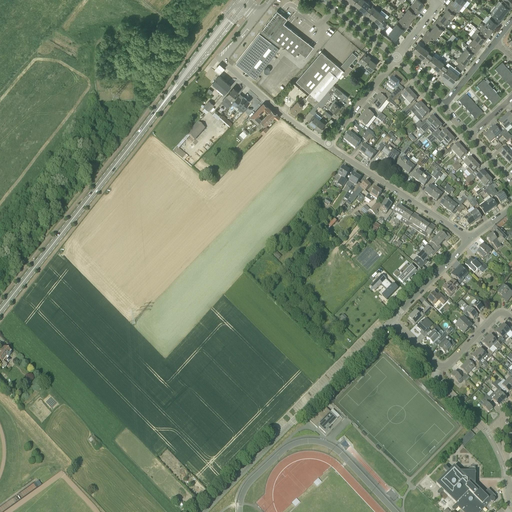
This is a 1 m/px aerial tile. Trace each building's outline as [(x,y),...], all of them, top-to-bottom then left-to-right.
[(365,0),(359,8),(361,9),(360,11),(365,15),(372,6),(365,0)] [(419,0),(414,0),(411,6),(419,12),(423,8),(422,6),(424,4),(419,0)] [(450,3),(448,5),(459,13),(461,11),(459,10),(463,4),(457,0),(454,0),(452,4),(450,3)] [(503,0),(498,7),(505,13),(507,11),(508,12),(511,7),(511,6),(507,2),(504,0),(503,0)] [(446,11),(444,14),(451,20),(451,19),(455,15),(457,16),(459,13),(448,5),(444,10),(446,11)] [(374,19),(380,12),(372,6),(365,15),(370,19),(372,17),(374,19)] [(411,6),(405,13),(412,19),(414,16),(415,18),(419,12),(411,6)] [(492,15),(501,22),(505,17),(503,16),(505,13),(498,7),(492,15)] [(255,79),(256,78),(282,45),(295,55),(299,51),(306,56),(314,47),(287,26),(284,23),(288,18),(282,14),(277,10),(236,63),(255,79)] [(380,27),(385,21),(387,18),(380,12),(374,19),(377,21),(375,23),(380,27)] [(405,13),(399,21),(407,27),(411,23),(410,22),(412,19),(405,13)] [(436,20),(445,27),(446,26),(449,28),(454,21),(451,19),(451,20),(444,14),(442,16),(440,15),(436,20)] [(501,22),(492,15),(486,22),(493,28),(495,26),(496,27),(501,22)] [(436,24),(432,29),(439,35),(445,27),(436,20),(434,23),(436,24)] [(399,21),(393,28),(400,34),(402,32),(403,33),(407,27),(399,21)] [(486,22),(480,30),(489,37),(493,32),(492,31),(493,28),(486,22)] [(396,39),(400,34),(393,28),(389,33),(396,39)] [(472,35),(474,37),(482,43),(483,41),(485,42),(489,37),(480,30),(477,28),(472,35)] [(424,35),(430,39),(433,42),(436,44),(438,41),(436,40),(439,35),(432,29),(430,31),(428,30),(424,35)] [(468,45),(477,52),(481,47),(480,46),(482,43),(474,37),(468,45)] [(468,45),(463,42),(464,43),(462,45),(466,48),(462,53),(469,59),(472,56),(473,57),(477,52),(468,45)] [(413,50),(418,54),(424,47),(419,43),(413,50)] [(431,53),(424,47),(418,54),(420,56),(419,57),(424,61),(431,53)] [(310,93),(308,96),(317,103),(321,98),(333,84),(333,85),(342,73),(343,74),(345,70),(349,65),(357,56),(352,52),(340,67),(322,51),(296,81),(310,93)] [(371,71),(373,69),(377,64),(373,61),(374,60),(365,53),(359,61),(371,71)] [(431,64),(433,66),(439,59),(431,53),(424,61),(429,66),(431,64)] [(469,59),(462,53),(456,60),(459,63),(465,67),(469,62),(468,61),(469,59)] [(440,57),(439,59),(433,66),(435,68),(434,69),(439,73),(446,65),(442,61),(443,60),(440,57)] [(499,73),(507,67),(502,62),(495,69),(499,73)] [(219,63),(214,69),(219,73),(224,68),(219,63)] [(446,76),(448,78),(454,70),(446,65),(439,73),(444,77),(446,76)] [(499,73),(503,78),(511,71),(507,67),(499,73)] [(454,70),(448,78),(453,82),(459,75),(454,70)] [(503,78),(507,82),(511,77),(511,72),(511,71),(503,78)] [(213,83),(219,88),(225,81),(219,76),(213,83)] [(387,86),(394,91),(400,83),(393,78),(387,86)] [(477,85),(481,90),(488,83),(484,78),(477,85)] [(231,86),(225,81),(219,88),(221,90),(220,92),(223,95),(224,93),(225,93),(231,86)] [(488,83),(481,90),(485,94),(492,88),(488,83)] [(341,98),(339,100),(341,102),(344,100),(345,101),(349,97),(333,85),(333,84),(321,98),(326,102),(334,92),(341,98)] [(232,103),(233,103),(238,97),(238,96),(237,97),(236,96),(239,92),(233,88),(227,95),(221,103),(228,108),(232,103)] [(485,94),(489,99),(496,92),(492,88),(485,94)] [(408,89),(404,93),(401,96),(406,101),(412,94),(408,89)] [(382,93),(389,98),(391,96),(384,90),(382,93)] [(501,97),(496,92),(489,99),(493,103),(501,97)] [(417,99),(412,94),(406,101),(410,105),(402,112),(404,114),(416,103),(414,101),(417,99)] [(383,106),(387,101),(380,95),(375,101),(383,106)] [(463,106),(470,100),(466,95),(459,102),(463,106)] [(296,113),(303,105),(308,100),(314,106),(317,104),(316,103),(317,103),(308,96),(306,98),(304,97),(300,102),(298,100),(291,108),(296,113)] [(241,99),(238,97),(233,103),(236,106),(243,111),(248,106),(247,105),(249,102),(249,101),(249,100),(247,99),(246,99),(244,97),(241,99)] [(316,103),(317,104),(319,106),(319,105),(322,107),(326,102),(321,98),(317,103),(316,103)] [(341,102),(339,100),(338,101),(335,99),(330,105),(329,104),(327,108),(331,111),(332,109),(334,111),(333,113),(336,115),(339,112),(337,111),(339,108),(341,109),(343,106),(340,104),(341,102)] [(474,104),(470,100),(463,106),(467,111),(474,104)] [(209,111),(214,105),(209,101),(204,107),(209,111)] [(371,106),(379,111),(383,106),(375,101),(371,106)] [(257,124),(257,125),(260,121),(262,120),(259,117),(264,111),(268,114),(271,110),(264,103),(247,122),(250,125),(241,135),(244,138),(257,124)] [(411,112),(415,117),(425,108),(421,103),(418,106),(416,103),(404,114),(406,117),(411,112)] [(309,122),(315,126),(322,117),(316,113),(317,112),(315,111),(319,106),(317,104),(314,106),(310,112),(314,115),(309,122)] [(478,109),(474,104),(467,111),(471,115),(478,109)] [(425,108),(415,117),(420,121),(415,126),(417,128),(422,123),(420,121),(422,119),(429,113),(425,108)] [(478,109),(471,115),(475,120),(483,113),(478,109)] [(262,120),(260,121),(266,126),(274,117),(278,120),(280,117),(271,110),(268,114),(262,120)] [(367,111),(363,116),(370,122),(374,117),(367,111)] [(230,126),(233,123),(224,115),(221,117),(230,126)] [(369,130),(373,125),(370,122),(363,116),(359,122),(369,130)] [(326,124),(320,120),(322,117),(315,126),(320,131),(326,124)] [(421,130),(425,133),(437,122),(433,117),(427,123),(425,121),(422,123),(417,128),(420,132),(421,130)] [(499,123),(505,131),(511,126),(504,119),(499,123)] [(205,129),(198,122),(187,135),(195,141),(205,129)] [(437,122),(425,133),(425,134),(430,129),(434,134),(436,132),(436,133),(442,126),(437,122)] [(269,129),(266,126),(261,132),(263,135),(269,129)] [(494,127),(489,132),(495,139),(500,134),(494,127)] [(439,136),(444,141),(450,135),(446,130),(439,136)] [(495,139),(489,132),(484,137),(490,143),(495,139)] [(344,140),(349,144),(355,137),(350,133),(344,140)] [(440,153),(442,155),(447,151),(445,149),(446,148),(454,140),(450,135),(444,141),(441,143),(444,147),(442,149),(443,150),(440,153)] [(382,154),(388,158),(396,148),(391,144),(393,141),(395,142),(397,139),(393,136),(389,142),(391,144),(388,147),(382,154)] [(361,142),(355,137),(349,144),(355,149),(361,142)] [(401,152),(404,154),(408,148),(413,143),(410,141),(401,152)] [(451,150),(456,155),(463,149),(458,144),(451,150)] [(359,152),(365,156),(370,149),(365,145),(359,152)] [(508,146),(505,148),(499,154),(505,160),(511,154),(508,151),(511,148),(508,146)] [(396,148),(388,158),(394,163),(399,156),(399,155),(401,153),(396,148)] [(373,152),(370,149),(365,156),(370,161),(376,154),(378,151),(375,149),(373,152)] [(463,149),(456,155),(460,160),(467,154),(463,149)] [(416,164),(419,166),(426,156),(419,150),(417,151),(420,153),(417,157),(419,158),(417,160),(418,161),(416,164)] [(447,151),(442,155),(438,159),(439,161),(444,157),(449,153),(447,151)] [(426,156),(419,166),(421,168),(424,165),(425,166),(430,159),(426,156)] [(398,166),(403,170),(411,160),(410,161),(405,157),(403,159),(398,166)] [(470,158),(464,164),(468,169),(475,163),(470,158)] [(415,163),(411,160),(403,170),(409,175),(414,167),(416,165),(415,164),(415,163)] [(467,171),(471,175),(479,167),(475,163),(468,169),(467,171)] [(350,172),(343,167),(336,178),(339,180),(337,184),(343,187),(347,181),(345,179),(350,172)] [(413,178),(418,182),(424,175),(418,171),(413,178)] [(476,178),(480,183),(487,176),(483,171),(476,178)] [(357,184),(361,179),(354,174),(349,182),(353,184),(349,190),(355,193),(361,187),(357,184)] [(418,182),(422,185),(424,187),(426,184),(429,179),(424,175),(418,182)] [(465,184),(472,178),(470,176),(465,180),(466,181),(464,183),(465,184)] [(483,192),(487,189),(485,187),(492,181),(487,176),(480,183),(482,185),(480,187),(482,189),(483,192)] [(474,180),(472,178),(465,184),(467,186),(469,185),(474,180)] [(363,190),(365,192),(371,186),(366,182),(353,196),(356,198),(363,190)] [(426,193),(431,197),(437,190),(431,186),(426,193)] [(507,200),(501,192),(498,194),(492,186),(487,189),(491,195),(495,200),(497,198),(501,204),(507,200)] [(439,187),(437,190),(431,197),(437,202),(442,194),(444,191),(439,187)] [(375,188),(371,195),(369,194),(365,198),(371,202),(373,198),(377,200),(382,192),(375,188)] [(462,205),(467,199),(470,195),(469,194),(465,199),(463,197),(461,199),(462,200),(460,203),(454,199),(452,202),(446,209),(452,214),(456,209),(457,211),(462,205)] [(473,208),(476,206),(471,200),(473,199),(470,195),(467,199),(473,208)] [(441,205),(446,209),(452,202),(446,198),(441,205)] [(491,199),(486,203),(491,211),(497,207),(491,199)] [(370,210),(369,210),(374,215),(377,212),(376,211),(378,209),(379,210),(381,208),(387,212),(392,205),(385,200),(382,206),(377,202),(369,209),(370,210)] [(491,211),(486,203),(480,207),(485,215),(491,211)] [(394,213),(402,218),(407,211),(403,209),(404,207),(399,204),(394,213)] [(361,210),(362,211),(359,214),(362,217),(365,215),(369,210),(370,210),(369,209),(365,206),(361,210)] [(410,213),(407,211),(402,218),(400,221),(409,227),(409,226),(416,215),(411,212),(410,213)] [(470,215),(475,222),(481,218),(476,211),(470,215)] [(359,214),(357,212),(354,215),(359,221),(362,217),(359,214)] [(409,226),(417,232),(424,222),(420,220),(421,218),(416,215),(409,226)] [(475,222),(470,215),(464,219),(470,226),(475,222)] [(493,229),(501,236),(505,240),(510,236),(511,234),(511,229),(506,234),(500,228),(510,220),(507,217),(493,229)] [(331,228),(336,222),(334,219),(328,226),(331,228)] [(427,234),(428,235),(433,226),(428,222),(427,224),(424,222),(417,232),(425,237),(427,234)] [(428,235),(430,236),(436,227),(433,226),(428,235)] [(441,232),(436,237),(442,243),(447,238),(448,240),(451,237),(446,232),(444,235),(441,232)] [(396,241),(398,237),(393,234),(388,243),(393,245),(395,243),(394,242),(395,240),(396,241)] [(493,243),(496,247),(497,250),(502,247),(500,244),(505,241),(505,240),(501,236),(497,240),(493,234),(487,239),(491,244),(493,243)] [(442,243),(436,237),(429,245),(437,252),(441,247),(440,246),(442,243)] [(487,257),(492,252),(483,243),(480,247),(481,247),(479,249),(480,250),(477,253),(481,257),(481,258),(484,261),(488,257),(487,257)] [(429,245),(422,252),(428,258),(431,255),(432,256),(437,252),(429,245)] [(428,258),(422,252),(413,262),(420,269),(427,262),(426,261),(428,258)] [(483,274),(488,268),(481,261),(478,264),(475,261),(474,262),(471,259),(465,264),(474,273),(476,271),(477,272),(479,270),(483,274)] [(407,265),(399,273),(402,276),(399,280),(403,284),(408,279),(416,271),(411,267),(410,268),(407,265)] [(461,265),(460,267),(451,275),(456,280),(460,283),(464,279),(470,273),(461,265)] [(382,275),(373,284),(378,289),(381,285),(387,291),(383,296),(388,301),(399,289),(393,285),(392,286),(386,280),(387,280),(382,275)] [(456,288),(459,286),(452,280),(446,286),(446,285),(442,288),(445,291),(444,292),(450,297),(457,289),(456,288)] [(511,295),(511,292),(504,286),(498,293),(502,297),(501,298),(507,302),(511,295)] [(443,305),(447,301),(439,294),(437,296),(434,293),(428,299),(434,305),(439,300),(443,305)] [(423,304),(430,310),(432,307),(426,301),(423,304)] [(469,306),(471,308),(473,311),(475,308),(480,313),(484,309),(477,302),(473,306),(471,304),(469,306)] [(464,310),(465,311),(463,313),(467,317),(469,315),(474,319),(478,315),(473,311),(471,308),(469,306),(469,307),(468,306),(464,310)] [(412,323),(415,326),(424,316),(421,314),(419,315),(416,311),(409,318),(413,322),(412,323)] [(456,330),(458,328),(464,334),(472,325),(463,317),(455,326),(453,328),(456,330)] [(425,337),(430,332),(431,331),(429,329),(431,327),(427,323),(429,321),(426,319),(418,328),(424,334),(423,335),(425,337)] [(441,343),(442,341),(447,336),(448,335),(450,333),(447,331),(445,333),(445,332),(440,337),(438,334),(441,331),(436,325),(435,327),(431,331),(430,332),(432,333),(427,339),(433,345),(438,340),(441,343)] [(500,329),(509,338),(509,337),(506,335),(510,331),(511,332),(511,328),(510,327),(508,329),(504,325),(500,329)] [(509,338),(500,329),(496,332),(500,337),(498,339),(503,344),(505,341),(509,338)] [(503,344),(498,339),(496,341),(490,335),(486,339),(493,346),(497,342),(501,346),(503,344)] [(452,340),(447,336),(442,341),(444,344),(440,348),(445,353),(451,347),(452,348),(456,344),(453,342),(453,340),(452,340)] [(491,356),(494,354),(492,352),(495,348),(493,346),(486,339),(483,343),(489,349),(486,351),(491,356)] [(9,355),(11,352),(4,347),(0,352),(1,353),(0,355),(0,365),(5,369),(8,365),(7,364),(11,360),(8,358),(10,356),(9,355)] [(476,353),(483,359),(487,355),(489,358),(491,356),(486,351),(485,353),(480,349),(476,353)] [(483,359),(476,353),(472,357),(477,361),(475,363),(480,368),(482,366),(481,365),(483,363),(481,361),(483,359)] [(480,368),(475,363),(473,365),(468,361),(464,365),(471,372),(475,367),(478,370),(479,371),(481,369),(480,368)] [(471,372),(464,365),(461,369),(465,373),(463,376),(468,380),(470,378),(467,375),(471,372)] [(462,378),(464,380),(466,382),(468,380),(463,376),(461,377),(455,372),(451,376),(458,382),(462,378)] [(494,382),(502,390),(504,388),(509,392),(511,388),(511,387),(504,379),(500,383),(498,385),(494,381),(494,382)] [(494,382),(493,383),(493,384),(496,387),(497,389),(500,392),(502,390),(494,382)] [(494,393),(503,402),(507,398),(500,392),(497,389),(494,393)] [(483,396),(485,398),(490,402),(493,400),(499,406),(503,402),(494,393),(490,397),(488,395),(488,396),(485,394),(483,396)] [(490,402),(485,398),(484,399),(481,402),(484,404),(482,406),(489,413),(493,408),(489,404),(490,402)] [(323,405),(309,420),(317,429),(319,427),(326,434),(330,429),(329,428),(337,419),(323,405)] [(460,441),(464,446),(475,436),(471,431),(460,441)] [(95,448),(100,442),(93,435),(88,440),(95,448)] [(454,510),(455,510),(458,507),(463,511),(480,511),(491,502),(492,502),(494,502),(495,501),(495,500),(494,498),(496,497),(489,489),(484,494),(476,485),(476,478),(476,467),(469,467),(469,472),(461,472),(455,466),(450,471),(446,467),(445,467),(444,468),(444,469),(444,470),(447,473),(437,484),(442,489),(438,493),(438,494),(438,495),(439,495),(441,495),(444,491),(456,504),(453,507),(453,508),(453,509),(453,510),(454,510)]
